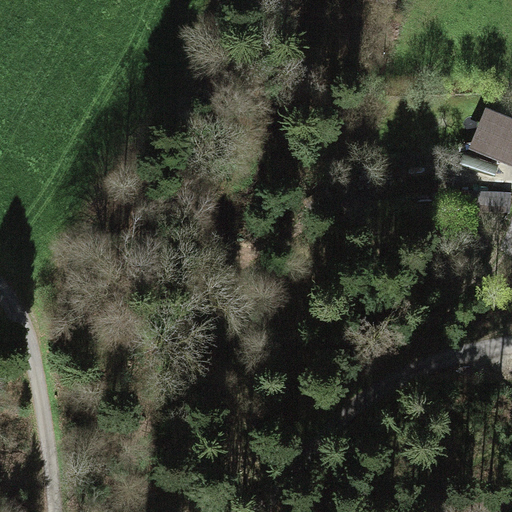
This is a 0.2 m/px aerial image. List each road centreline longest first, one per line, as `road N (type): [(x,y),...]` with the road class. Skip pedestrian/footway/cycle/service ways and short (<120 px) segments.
road 1 (unclassified): [(511,343),(399,376),(346,413),(256,511)]
road 2 (unclassified): [(53,511),(31,336),(0,286)]
